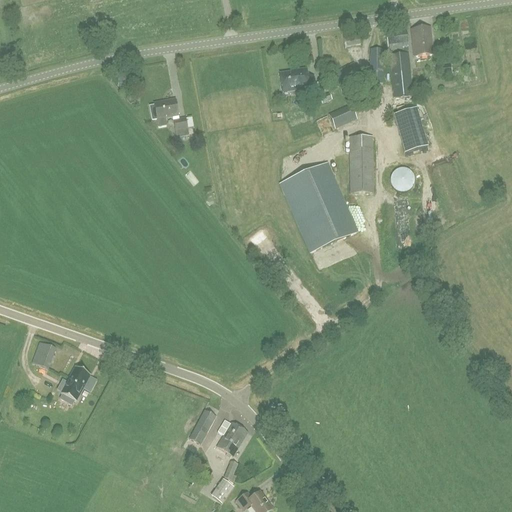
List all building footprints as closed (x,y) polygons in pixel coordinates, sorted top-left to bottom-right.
[(413,58),(433,56),(430,28),(411,30),(413,58)] [(386,36),(386,41),(388,51),(408,48),(406,33),(386,36)] [(360,39),(347,43),(350,51),(363,47),(360,39)] [(383,84),(383,50),(370,50),(370,84),(383,84)] [(393,99),(413,97),(408,55),(389,56),(393,99)] [(343,95),(364,85),(354,64),(333,74),(343,95)] [(455,73),(452,73),(451,66),(441,67),(442,75),(449,74),(450,78),(455,77),(455,73)] [(300,92),(314,90),(313,77),(307,78),(306,70),(295,72),(295,73),(280,75),(282,92),(300,90),(300,92)] [(322,105),(332,100),(329,94),(319,98),(322,105)] [(152,121),(178,117),(175,101),(166,103),(166,104),(155,105),(155,104),(149,105),(152,121)] [(350,106),(328,116),(335,130),(356,120),(350,106)] [(408,154),(414,153),(429,148),(417,107),(396,113),(408,154)] [(189,136),(188,129),(186,119),(174,121),(177,138),(189,136)] [(350,194),(373,194),(372,137),(348,138),(350,194)] [(356,234),(326,165),(281,185),(311,254),(356,234)] [(392,174),(392,175),(391,177),(390,178),(390,179),(390,181),(390,183),(390,184),(391,185),(391,187),(392,188),(393,189),(394,190),(395,191),(397,192),(398,193),(399,193),(401,193),(402,193),(404,193),(405,193),(407,192),(408,192),(409,191),(411,190),(412,189),(412,187),(413,186),(414,185),(414,183),(414,182),(414,180),(414,179),(413,177),(413,176),(412,174),(411,173),(410,172),(409,171),(407,171),(406,170),(405,169),(403,169),(402,169),(400,169),(399,170),(397,170),(396,171),(395,172),(393,173),(392,174)] [(210,188),(204,189),(207,202),(213,201),(210,188)] [(50,370),(58,350),(43,344),(34,364),(50,370)] [(61,395),(62,396),(59,400),(72,407),(74,402),(76,403),(90,376),(75,368),(61,395)] [(200,446),(215,418),(204,412),(189,440),(200,446)] [(231,423),(229,425),(216,447),(225,453),(239,428),(231,423)] [(248,433),(239,428),(225,453),(233,458),(248,433)] [(234,483),(236,477),(233,476),(238,465),(231,463),(224,479),(234,483)] [(222,505),(234,489),(222,481),(211,497),(222,505)] [(254,511),(268,511),(270,510),(258,493),(250,499),(246,493),(235,501),(243,511),(244,511),(251,507),(254,511)]
